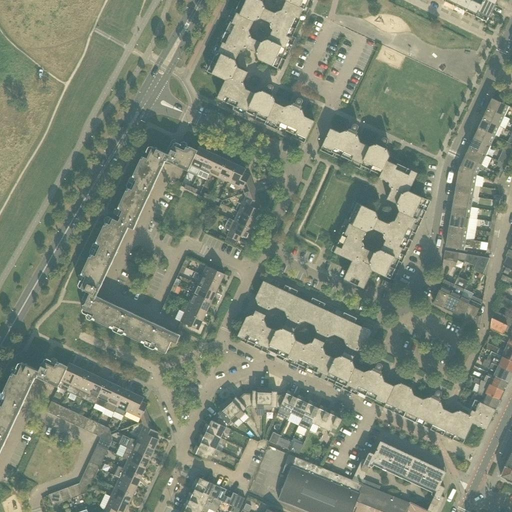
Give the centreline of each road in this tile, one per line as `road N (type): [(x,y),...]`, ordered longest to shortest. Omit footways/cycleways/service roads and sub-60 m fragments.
road 1 (secondary): [(0,348),(147,96)]
road 2 (residential): [(402,314),(431,250),(443,170),(490,71)]
road 3 (residential): [(262,250),(300,169),(147,96)]
road 4 (residential): [(459,382),(484,330),(511,205)]
road 5 (residential): [(402,314),(262,250)]
road 6 (residential): [(183,445),(212,384),(267,363)]
